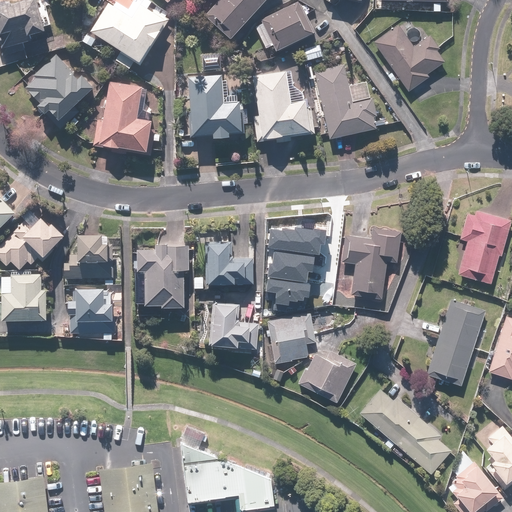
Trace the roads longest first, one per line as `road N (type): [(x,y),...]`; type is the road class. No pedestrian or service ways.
road 1 (residential): [(0,134),(74,189),(126,199),(355,179),(478,151)]
road 2 (residential): [(478,151),(478,73),(497,0)]
